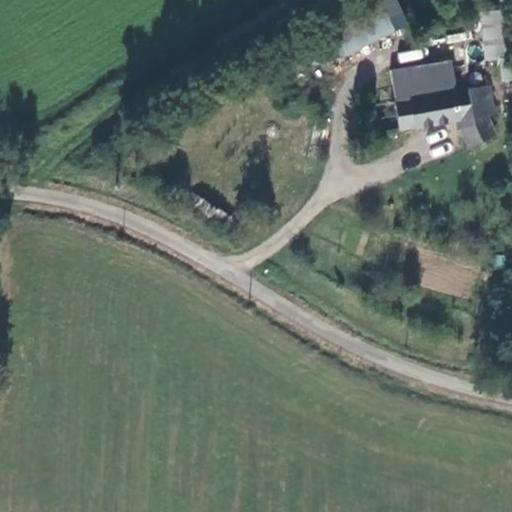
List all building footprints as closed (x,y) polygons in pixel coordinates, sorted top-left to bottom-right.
[(511,0),(497,0),(498,10),(480,12),(484,59),(497,57),(499,80),(511,79),(511,0)] [(395,35),(381,3),(328,26),(342,58),(395,35)] [(389,71),(394,102),(457,92),(451,60),(389,71)] [(460,120),(462,131),(469,147),(496,136),(488,117),(497,114),(490,86),(457,92),(394,102),(399,130),(460,120)] [(377,134),(399,130),(394,102),(372,106),(377,134)]
